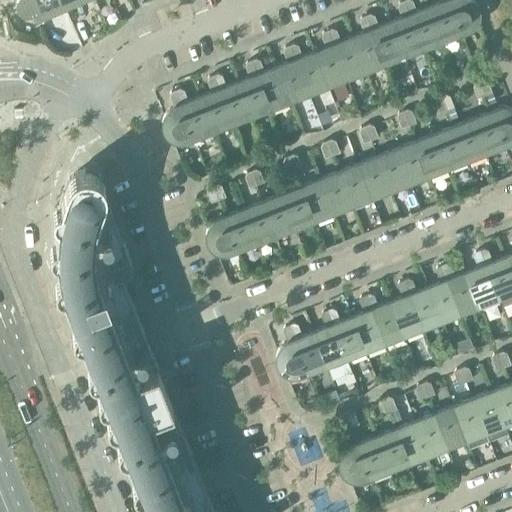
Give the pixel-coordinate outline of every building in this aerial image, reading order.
[(64,5),(61,0),(17,0),(19,5),(24,8),(30,7),(35,17),(64,5)] [(401,15),(390,20),(403,53),(422,46),(403,0),(399,0),(397,5),(401,15)] [(403,0),(422,46),(441,38),(428,5),(416,10),(412,0),(403,0)] [(438,0),(439,1),(428,5),(441,38),(460,31),(447,0),(438,0)] [(447,0),(460,31),(469,27),(472,25),(475,22),(476,20),(477,18),(478,12),(477,5),(474,0),(447,0)] [(370,12),(365,14),(384,61),(403,53),(390,20),(378,25),(374,14),(370,12)] [(363,30),(352,35),(365,68),(384,61),(365,14),(361,15),(359,19),(363,30)] [(332,27),(327,28),(346,76),(365,68),(352,35),(340,39),(336,29),(332,27)] [(325,45),(314,50),(327,83),(346,76),(327,28),(323,30),(321,34),(325,45)] [(293,42),(289,44),(307,91),(327,83),(314,50),(302,54),(298,44),(293,42)] [(287,60),(276,65),(289,98),(307,91),(289,44),(284,45),(283,50),(287,60)] [(255,57),(251,59),(269,106),(289,98),(276,65),(264,69),(260,59),(255,57)] [(249,75),(237,80),(251,113),(269,106),(251,59),(247,60),(245,64),(249,75)] [(217,72),(213,73),(232,121),(251,113),(237,80),(226,84),(222,73),(217,72)] [(211,90),(200,95),(213,128),(232,121),(213,73),(209,75),(207,79),(211,90)] [(483,77),(479,79),(484,93),(492,90),(487,79),(483,77)] [(484,93),(479,79),(474,81),(472,85),(477,96),(484,93)] [(179,87),(175,88),(194,135),(213,128),(200,95),(188,99),(184,88),(179,87)] [(194,135),(175,88),(170,90),(169,94),(173,105),(170,107),(167,108),(165,111),(163,114),(163,115),(162,118),(162,122),(162,125),(163,129),(164,131),(166,134),(169,136),(172,138),(173,138),(176,139),(179,140),(183,139),(186,139),(194,135)] [(445,92),(441,94),(446,108),(454,105),(449,94),(445,92)] [(446,108),(441,94),(436,96),(434,100),(439,111),(446,108)] [(498,106),(491,109),(504,142),(511,139),(511,107),(510,106),(507,105),(504,105),(501,106),(498,106)] [(407,107),(403,109),(408,123),(416,120),(411,109),(407,107)] [(408,123),(403,109),(398,111),(396,115),(401,126),(408,123)] [(491,109),(472,117),(485,150),(504,142),(491,109)] [(472,117),(453,124),(466,157),(485,150),(472,117)] [(369,122),(365,124),(370,138),(378,135),(373,124),(369,122)] [(370,138),(365,124),(360,125),(358,130),(363,141),(370,138)] [(453,124),(434,132),(447,165),(466,157),(453,124)] [(434,132),(415,139),(428,172),(447,165),(434,132)] [(331,137),(326,139),(332,153),(339,150),(335,139),(331,137)] [(332,153),(326,139),(322,140),(320,145),(324,156),(332,153)] [(415,139),(396,147),(409,180),(428,172),(415,139)] [(396,147),(376,154),(389,187),(409,180),(396,147)] [(293,152),(288,154),(294,168),(301,165),(297,154),(293,152)] [(294,168),(288,154),(284,155),(282,160),(287,171),(294,168)] [(376,154),(357,162),(370,195),(389,187),(376,154)] [(357,162),(338,169),(351,202),(370,195),(357,162)] [(144,331),(120,271),(128,268),(129,267),(131,266),(131,264),(131,262),(131,261),(125,246),(103,191),(104,188),(104,185),(103,181),(102,178),(101,175),(99,173),(97,171),(94,169),(90,168),(86,167),(84,167),(79,168),(76,169),(73,171),(71,173),(69,175),(68,178),(67,181),(64,189),(62,194),(61,198),(60,203),(58,209),(58,213),(56,229),(55,235),(55,240),(55,245),(55,250),(56,255),(56,260),(57,265),(58,272),(59,277),(60,282),(63,290),(65,295),(89,359),(108,405),(164,383),(143,331),(144,331)] [(255,167),(250,169),(256,183),(263,180),(259,169),(255,167)] [(256,183),(250,169),(246,170),(244,175),(248,185),(256,183)] [(338,169),(319,176),(332,210),(351,202),(338,169)] [(319,176),(300,184),(313,217),(332,210),(319,176)] [(217,182),(212,184),(218,198),(225,195),(221,184),(217,182)] [(218,198),(212,184),(208,185),(206,190),(210,201),(218,198)] [(300,184),(281,191),(294,225),(313,217),(300,184)] [(281,191),(262,199),(275,232),(294,225),(281,191)] [(262,199),(243,206),(256,240),(275,232),(262,199)] [(243,206),(224,214),(237,247),(256,240),(243,206)] [(237,247),(224,214),(217,217),(214,218),(211,220),(209,222),(207,226),(206,230),(205,233),(206,237),(207,241),(209,243),(211,246),(213,248),(216,250),(220,251),(224,251),(228,251),(231,250),(237,247)] [(479,248),(498,295),(501,305),(511,300),(511,276),(504,255),(492,259),(488,248),(483,247),(479,248)] [(477,265),(465,269),(479,303),(498,295),(479,248),(475,250),(473,254),(477,265)] [(445,261),(441,263),(459,310),(479,303),(465,269),(454,274),(450,263),(445,261)] [(439,280),(427,284),(441,318),(441,317),(459,310),(441,263),(437,265),(435,269),(439,280)] [(408,276),(403,278),(422,325),(441,318),(427,284),(416,289),(412,278),(408,276)] [(401,295),(389,299),(402,333),(422,325),(403,278),(399,280),(397,284),(401,295)] [(369,291),(365,293),(383,340),(402,333),(389,299),(377,304),(373,293),(369,291)] [(362,310),(351,314),(364,348),(383,340),(365,293),(360,295),(358,299),(362,310)] [(331,306),(327,308),(346,355),(364,348),(351,314),(339,319),(335,308),(331,306)] [(324,325),(313,329),(327,362),(346,355),(327,308),(322,310),(320,314),(324,325)] [(293,321),(289,323),(307,370),(327,362),(313,329),(301,334),(297,323),(293,321)] [(307,370),(289,323),(285,324),(283,329),(287,340),(284,341),(281,343),(279,346),(277,349),(276,353),(275,356),(276,359),(277,363),(278,366),(280,368),(283,371),(286,372),(289,374),(293,374),(297,374),(300,372),(307,370)] [(502,349),(497,351),(503,365),(510,362),(506,351),(502,349)] [(503,365),(497,351),(493,352),(491,357),(495,368),(503,365)] [(464,364),(460,366),(465,380),(473,377),(468,366),(464,364)] [(465,380),(460,366),(456,368),(454,372),(458,383),(465,380)] [(426,379),(421,381),(427,395),(434,392),(430,381),(426,379)] [(427,395),(421,381),(417,383),(415,387),(420,398),(427,395)] [(511,387),(509,381),(491,388),(504,422),(511,418),(511,387)] [(108,405),(150,511),(214,511),(164,383),(108,405)] [(491,388),(472,396),(485,429),(504,422),(491,388)] [(388,394),(383,396),(389,410),(396,407),(392,396),(388,394)] [(389,410),(383,396),(379,397),(377,402),(382,413),(389,410)] [(472,396),(452,403),(465,437),(485,429),(472,396)] [(452,403),(433,411),(446,444),(465,437),(452,403)] [(350,409),(345,411),(351,425),(358,422),(354,411),(350,409)] [(351,425),(345,411),(341,412),(339,416),(344,428),(351,425)] [(433,411),(414,418),(427,452),(446,444),(433,411)] [(414,418),(395,426),(408,459),(427,452),(414,418)] [(395,426),(376,433),(389,466),(408,459),(395,426)] [(376,433),(357,441),(370,474),(389,466),(376,433)] [(370,474),(357,441),(349,444),(346,446),(344,448),(341,451),(340,454),(339,457),(338,460),(339,463),(340,467),(341,470),(343,472),(346,475),(349,476),(351,478),(356,478),(359,478),(363,477),(370,474)]
